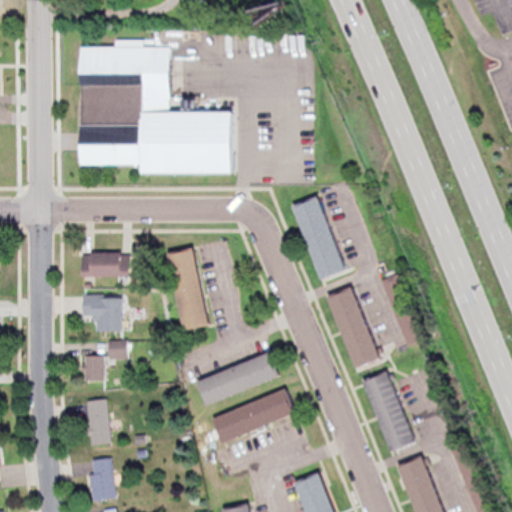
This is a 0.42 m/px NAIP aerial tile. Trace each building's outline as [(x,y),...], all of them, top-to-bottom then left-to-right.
[(233,175),(234,113),(167,112),(168,47),(114,46),(114,47),(76,47),(76,74),(136,75),(135,143),(131,143),(131,126),(75,125),(74,166),(135,167),(135,174),(233,175)] [(341,272),(317,198),(291,206),(314,280),(341,272)] [(204,326),(190,250),(164,255),(178,331),(204,326)] [(79,278),(127,278),(127,254),(79,254),(79,278)] [(375,360),(349,289),(324,298),(351,369),(375,360)] [(121,333),(121,298),(80,298),(80,318),(93,318),(93,333),(121,333)] [(124,358),(124,343),(109,343),(109,358),(124,358)] [(202,405),(274,379),(266,355),(193,380),(202,405)] [(104,357),(83,357),(83,381),(104,381),(104,357)] [(387,373),(362,380),(385,452),(409,445),(387,373)] [(292,416),(284,391),(209,416),(217,441),(292,416)] [(85,402),(88,446),(110,444),(107,401),(85,402)] [(437,511),(421,457),(396,465),(410,511),(437,511)] [(86,461),(92,501),(115,497),(109,458),(86,461)] [(301,511),(329,511),(316,474),(292,483),(301,511)]
